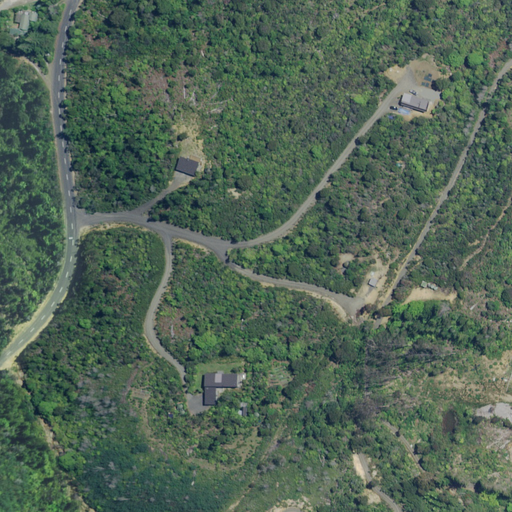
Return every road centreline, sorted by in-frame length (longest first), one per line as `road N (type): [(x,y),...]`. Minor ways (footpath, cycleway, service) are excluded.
road 1 (unclassified): [(72,226),(60,61),(75,0)]
road 2 (track): [(484,511),(415,470),(413,435),(436,427),(511,430)]
road 3 (residential): [(222,247),(110,216),(72,226)]
road 4 (unclassified): [(0,358),(52,301),(72,226)]
